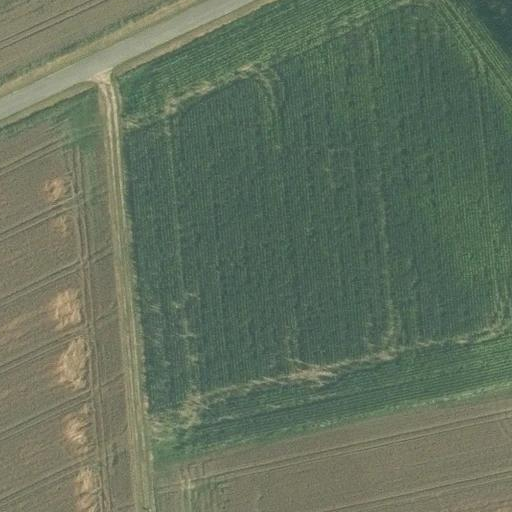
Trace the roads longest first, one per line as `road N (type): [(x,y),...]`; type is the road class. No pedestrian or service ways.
road 1 (track): [(143,511),(99,53)]
road 2 (unclassified): [(215,0),(0,101)]
